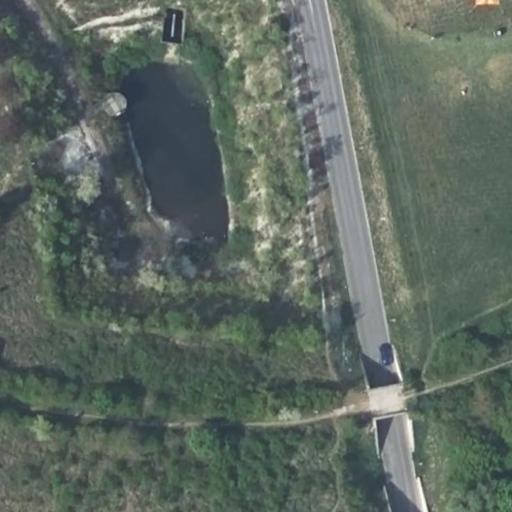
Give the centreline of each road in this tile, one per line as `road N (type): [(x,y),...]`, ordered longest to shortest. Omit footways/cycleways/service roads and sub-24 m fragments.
road 1 (unclassified): [(318,40),(410,511)]
road 2 (track): [(0,400),(101,418),(250,424),(408,397)]
